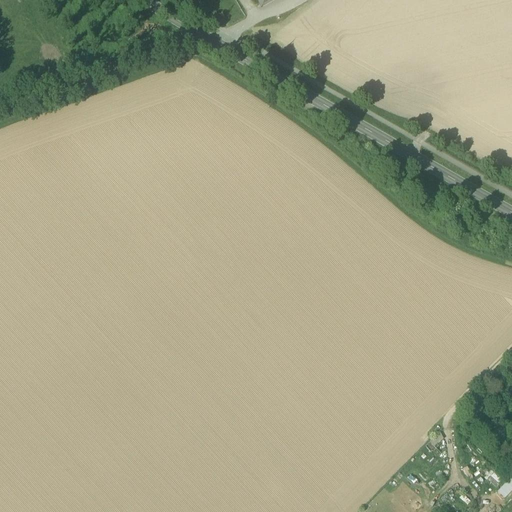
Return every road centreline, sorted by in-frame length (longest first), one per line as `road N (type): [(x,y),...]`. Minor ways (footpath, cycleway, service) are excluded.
road 1 (secondary): [(511,212),(144,0)]
road 2 (track): [(197,31),(132,66),(0,108)]
